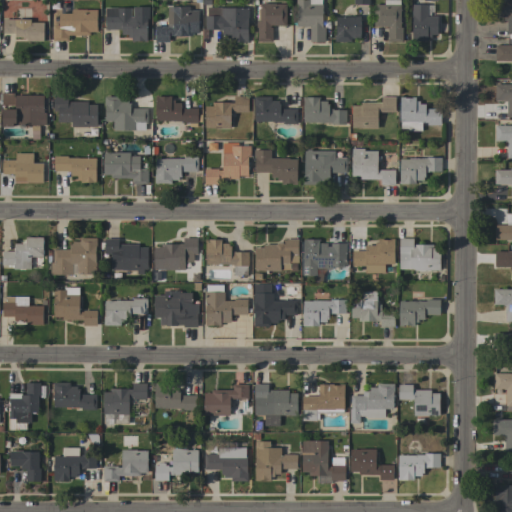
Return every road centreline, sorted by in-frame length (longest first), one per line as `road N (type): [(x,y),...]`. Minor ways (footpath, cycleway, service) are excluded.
road 1 (residential): [(460,511),(463,0)]
road 2 (residential): [(0,72),(463,72)]
road 3 (residential): [(0,214),(462,217)]
road 4 (residential): [(0,355),(461,358)]
road 5 (residential): [(0,511),(460,511)]
